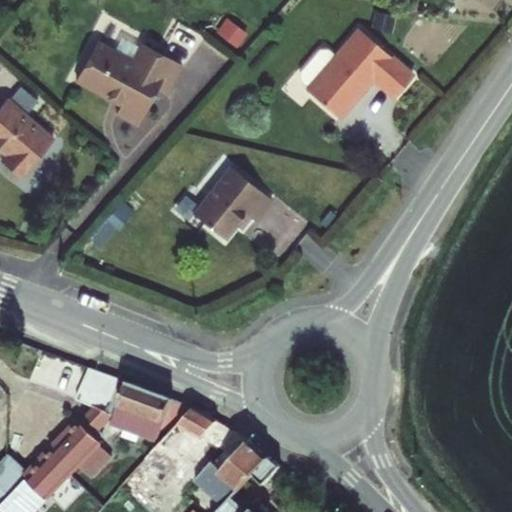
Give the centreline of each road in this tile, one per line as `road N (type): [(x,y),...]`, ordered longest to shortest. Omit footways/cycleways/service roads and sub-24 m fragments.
road 1 (tertiary): [(12,292),(277,422)]
road 2 (tertiary): [(271,346),(239,361),(210,362),(12,292)]
road 3 (tertiary): [(445,182),(358,290),(300,326)]
road 4 (tertiary): [(373,372),(393,287),(445,182)]
road 5 (tertiary): [(420,511),(380,456),(371,398)]
road 6 (tertiary): [(292,432),(387,511)]
